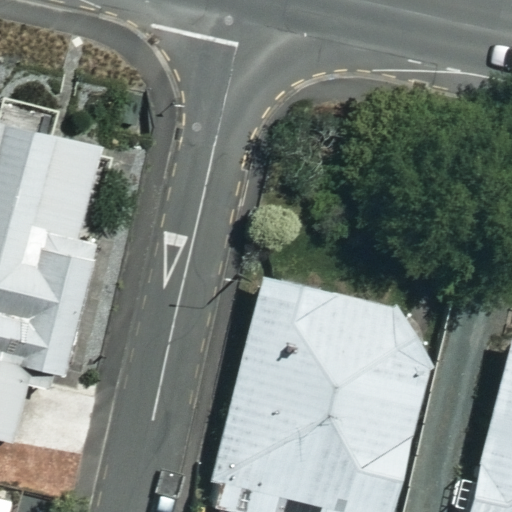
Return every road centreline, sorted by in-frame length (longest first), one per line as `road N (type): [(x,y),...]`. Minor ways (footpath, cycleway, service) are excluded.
road 1 (residential): [(132,511),(246,0)]
road 2 (tertiary): [(511,34),(356,0)]
